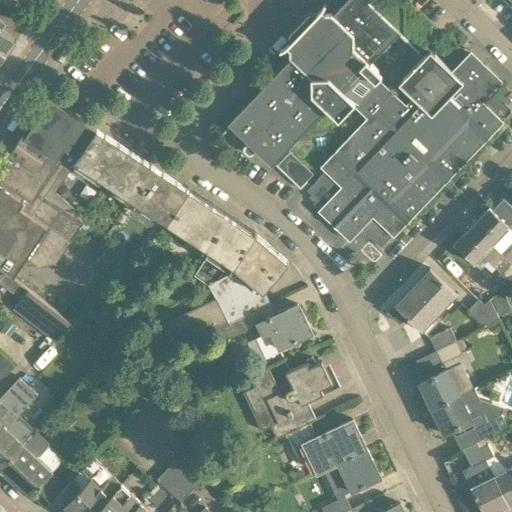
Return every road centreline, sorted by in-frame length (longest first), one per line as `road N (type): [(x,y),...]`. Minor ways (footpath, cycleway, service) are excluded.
road 1 (residential): [(353,312),(312,245),(194,153),(197,112),(253,54),(261,0)]
road 2 (residential): [(353,312),(511,148)]
road 3 (residential): [(446,511),(353,312)]
road 4 (secondary): [(0,108),(79,0)]
